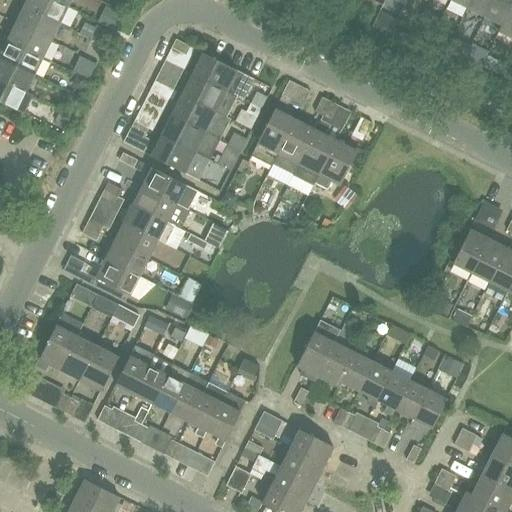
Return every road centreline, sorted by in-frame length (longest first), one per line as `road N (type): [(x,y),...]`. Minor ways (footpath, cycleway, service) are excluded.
road 1 (tertiary): [(509,159),(186,7)]
road 2 (tertiary): [(36,252),(148,32),(186,7)]
road 3 (residential): [(419,479),(258,399)]
road 4 (residential): [(199,511),(64,440)]
